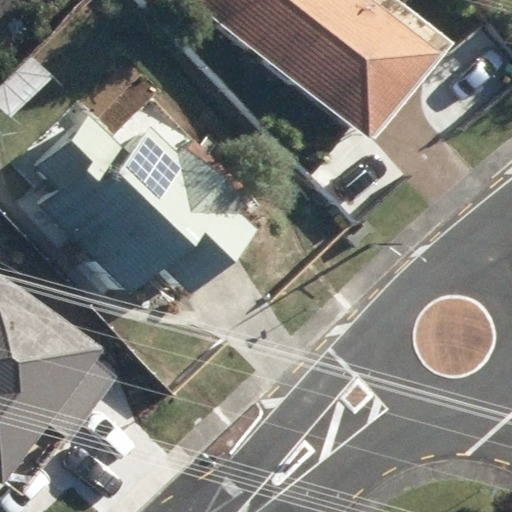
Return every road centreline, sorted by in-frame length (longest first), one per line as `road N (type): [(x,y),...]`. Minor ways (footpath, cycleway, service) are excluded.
road 1 (residential): [(400,379),(386,340),(409,285),(447,269),(468,270),(504,289)]
road 2 (residential): [(400,379),(251,511)]
